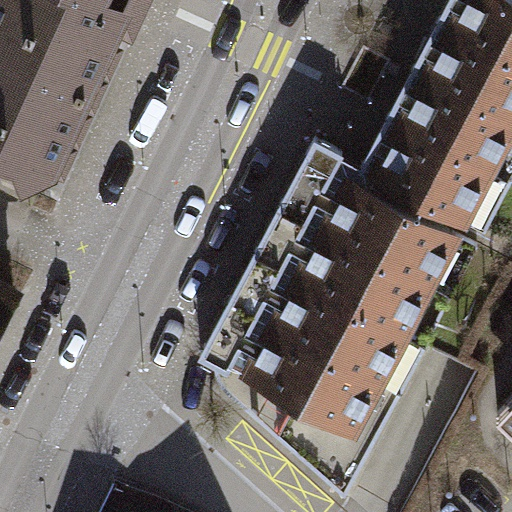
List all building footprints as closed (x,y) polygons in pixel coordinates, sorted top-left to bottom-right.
[(0,0),(0,152),(17,161),(23,179),(41,171),(49,174),(112,32),(127,0),(0,0)] [(127,0),(112,32),(131,41),(150,0),(127,0)] [(485,228),(511,177),(511,0),(447,0),(362,163),(341,153),(342,149),(315,135),(201,351),(228,365),(231,358),(247,367),(248,369),(295,394),(275,431),(346,492),(478,242),(367,184),(371,177),(375,169),(485,228)] [(0,313),(11,293),(0,285),(0,313)] [(511,395),(497,411),(511,425),(511,395)]
